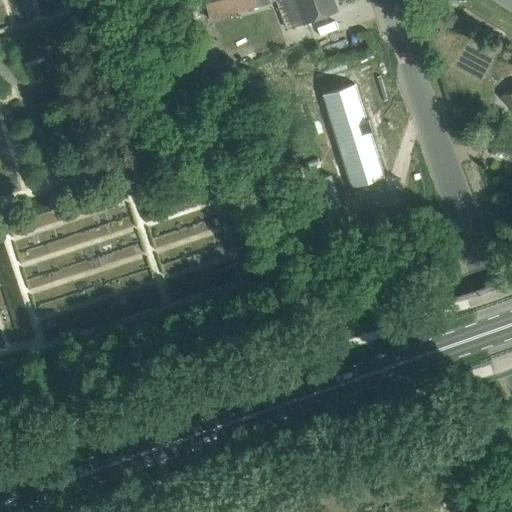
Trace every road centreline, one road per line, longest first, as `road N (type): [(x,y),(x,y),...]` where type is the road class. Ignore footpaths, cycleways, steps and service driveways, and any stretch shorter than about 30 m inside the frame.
road 1 (primary): [(0,504),(511,324)]
road 2 (tertiary): [(511,352),(386,0)]
